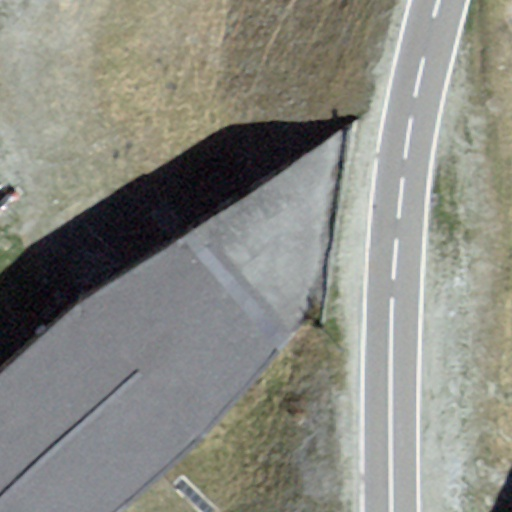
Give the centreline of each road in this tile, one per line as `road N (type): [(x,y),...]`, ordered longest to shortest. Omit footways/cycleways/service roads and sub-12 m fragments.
road 1 (trunk): [(511,58),(150,361),(0,502)]
road 2 (tertiary): [(439,0),(401,192),(394,511)]
